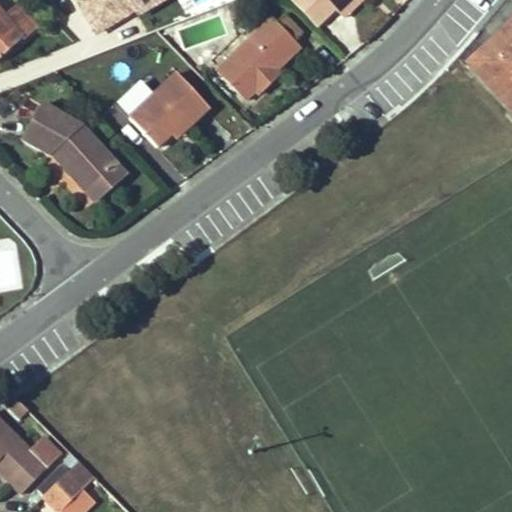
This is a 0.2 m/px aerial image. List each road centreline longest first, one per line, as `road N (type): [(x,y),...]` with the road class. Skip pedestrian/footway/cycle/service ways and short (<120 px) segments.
road 1 (residential): [(441,0),(340,92),(84,287)]
road 2 (residential): [(84,287),(0,195)]
